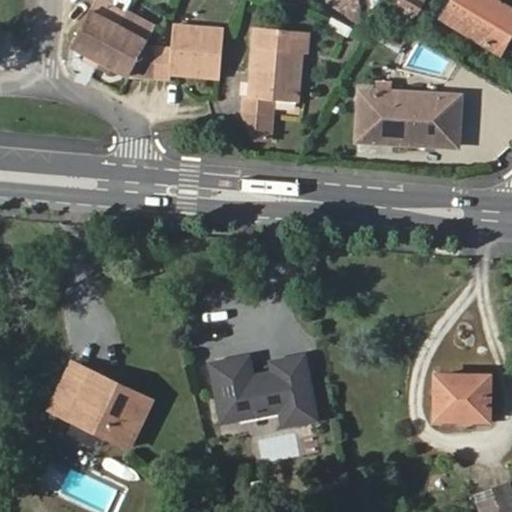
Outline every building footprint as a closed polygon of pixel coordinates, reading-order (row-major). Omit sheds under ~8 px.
[(87,53),(101,60),(126,13),(102,0),(96,0),(76,41),(84,46),(82,51),(87,53)] [(400,0),(400,2),(419,13),(425,3),(420,0),(400,0)] [(511,6),(502,0),(456,0),(445,19),(503,51),(511,37),(511,6)] [(133,72),(131,76),(156,78),(158,47),(147,46),(147,45),(154,29),(126,13),(101,60),(114,67),(122,72),(124,68),(133,72)] [(196,75),(220,76),(223,32),(174,28),(172,49),(170,73),(186,74),(186,68),(195,69),(196,75)] [(76,41),(73,46),(82,51),(84,46),(76,41)] [(156,78),(169,79),(170,73),(172,49),(158,47),(156,78)] [(258,83),(252,83),(251,97),(246,97),(244,111),(255,137),(273,138),(275,98),(299,100),(302,50),(255,47),(253,71),(259,72),(258,83)] [(98,67),(101,60),(87,53),(84,60),(98,67)] [(114,67),(101,60),(98,67),(110,74),(114,67)] [(122,72),(131,76),(133,72),(124,68),(122,72)] [(358,93),(357,143),(458,146),(460,95),(358,93)] [(233,356),(202,361),(212,421),(280,411),(281,422),(306,418),(295,353),(261,358),(263,368),(242,372),(235,366),(233,356)] [(69,365),(68,367),(66,374),(69,376),(83,383),(87,374),(69,365)] [(46,414),(78,430),(124,452),(149,405),(125,393),(123,399),(104,390),(107,384),(87,374),(83,383),(69,376),(66,374),(46,414)] [(493,380),(439,376),(436,418),(489,423),(493,380)] [(123,399),(125,393),(107,384),(104,390),(123,399)] [(511,511),(511,481),(476,494),(482,511),(511,511)]
